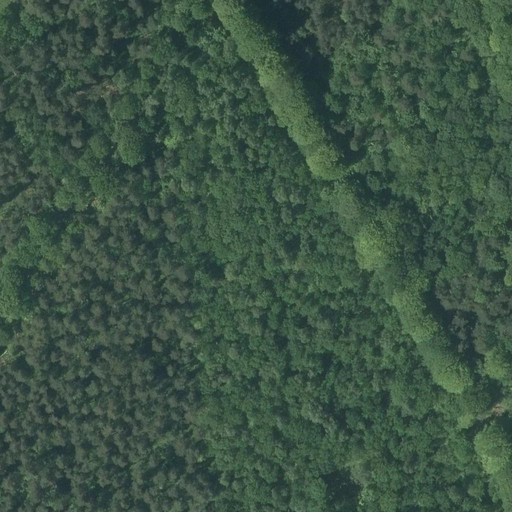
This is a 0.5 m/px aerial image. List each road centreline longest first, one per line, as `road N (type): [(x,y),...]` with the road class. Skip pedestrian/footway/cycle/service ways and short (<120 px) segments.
road 1 (track): [(233,0),(511,483)]
road 2 (track): [(0,311),(208,0)]
